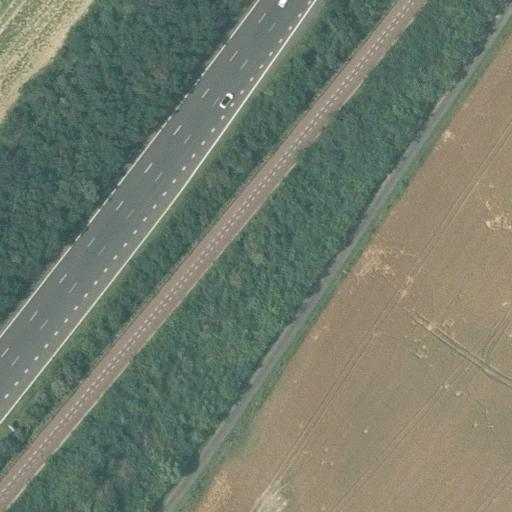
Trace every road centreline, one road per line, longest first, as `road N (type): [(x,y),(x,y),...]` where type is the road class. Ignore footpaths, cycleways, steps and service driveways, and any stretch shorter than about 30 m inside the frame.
road 1 (tertiary): [(0,496),(411,0)]
road 2 (motorway): [(0,370),(284,0)]
